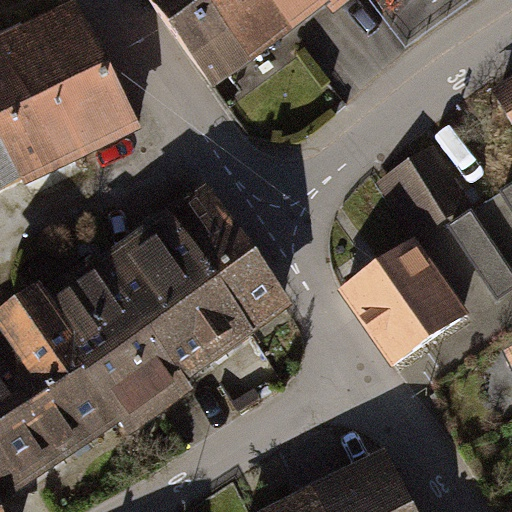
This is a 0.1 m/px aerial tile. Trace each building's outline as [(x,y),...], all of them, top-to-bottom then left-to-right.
[(150,0),(215,86),(250,60),(205,0),(150,0)] [(205,0),(250,60),(285,34),(259,0),(205,0)] [(259,0),(285,34),(329,0),(259,0)] [(47,103),(76,156),(138,126),(76,5),(16,36),(14,31),(0,37),(0,49),(36,111),(47,103)] [(0,192),(76,156),(47,103),(36,111),(0,49),(0,192)] [(511,85),(496,95),(511,120),(511,85)] [(469,205),(434,152),(384,185),(419,237),(469,205)] [(213,198),(175,223),(248,325),(282,301),(213,198)] [(511,214),(503,201),(483,215),(511,257),(511,214)] [(511,276),(471,215),(453,227),(499,298),(511,289),(511,276)] [(103,267),(42,310),(89,375),(148,333),(177,374),(248,325),(175,223),(106,272),(103,267)] [(463,320),(412,248),(345,295),(396,367),(463,320)] [(0,373),(0,380),(53,462),(117,418),(89,375),(42,310),(39,304),(5,327),(25,358),(0,373)] [(148,333),(89,375),(117,418),(128,432),(188,389),(177,374),(148,333)] [(0,476),(9,490),(53,462),(0,380),(0,476)] [(398,511),(377,467),(283,511),(398,511)]
